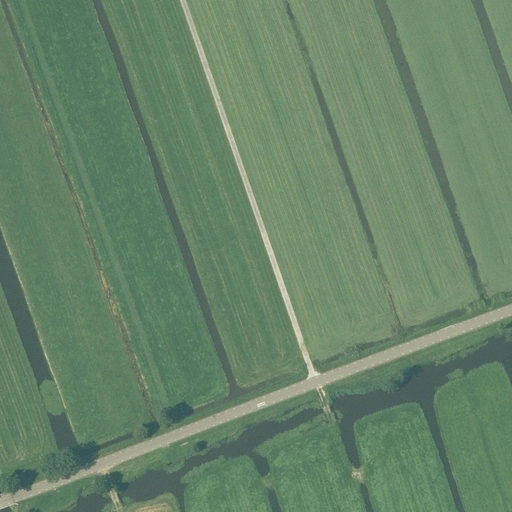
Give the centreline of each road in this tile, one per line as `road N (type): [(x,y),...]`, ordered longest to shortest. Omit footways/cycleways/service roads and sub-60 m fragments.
road 1 (unclassified): [(0,504),(511,309)]
road 2 (track): [(315,383),(181,0)]
